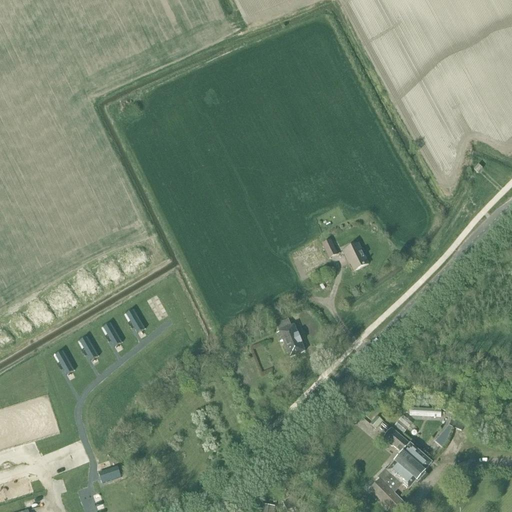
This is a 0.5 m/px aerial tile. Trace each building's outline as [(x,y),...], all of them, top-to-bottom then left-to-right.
[(479,165),(474,170),(478,174),(483,169),(479,165)] [(322,245),(329,260),(338,256),(331,241),(322,245)] [(358,244),(343,252),(347,261),(348,260),(354,272),(369,265),(358,244)] [(133,312),(126,316),(138,335),(145,331),(133,312)] [(288,319),(276,325),(279,332),(292,327),(288,319)] [(110,325),(103,329),(115,349),(122,345),(110,325)] [(279,332),(279,333),(276,334),(280,343),(283,342),(290,358),(305,352),(294,326),(292,327),(279,332)] [(87,339),(80,343),(91,363),(98,359),(87,339)] [(63,353),(56,357),(67,377),(74,373),(63,353)] [(214,358),(206,363),(209,369),(217,363),(214,358)] [(50,415),(47,438),(71,441),(75,406),(47,403),(45,414),(50,415)] [(405,434),(414,424),(405,416),(396,426),(405,434)] [(376,417),(370,425),(376,430),(382,423),(376,417)] [(464,422),(453,418),(449,426),(462,432),(465,423),(464,422)] [(453,429),(449,427),(435,443),(443,450),(446,445),(453,429)] [(432,464),(425,458),(418,453),(392,430),(385,438),(390,443),(389,444),(393,447),(394,446),(403,454),(394,464),(395,464),(387,472),(385,471),(378,478),(380,481),(371,490),(391,511),(397,511),(405,505),(393,494),(403,485),(409,491),(416,482),(417,482),(425,473),(424,473),(432,464)] [(103,484),(121,478),(118,468),(100,474),(103,484)] [(110,511),(104,486),(83,491),(88,511),(110,511)] [(284,504),(287,511),(294,508),(291,501),(284,504)]
